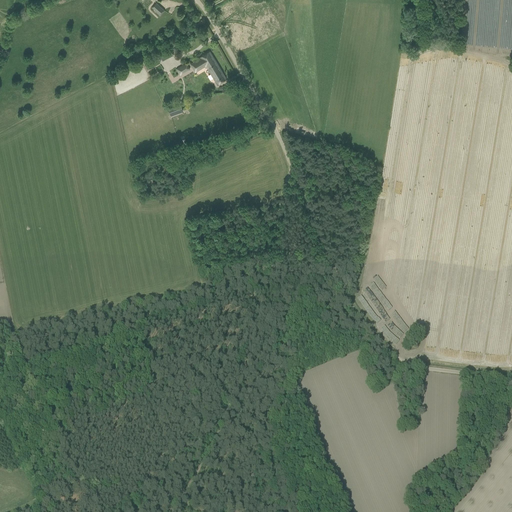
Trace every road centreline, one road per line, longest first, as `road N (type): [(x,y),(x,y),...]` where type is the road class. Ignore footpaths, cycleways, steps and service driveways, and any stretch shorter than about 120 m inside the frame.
road 1 (unclassified): [(511,377),(394,363),(333,276),(282,143),(196,0)]
road 2 (track): [(288,161),(272,260),(216,430)]
road 3 (track): [(437,511),(511,399)]
